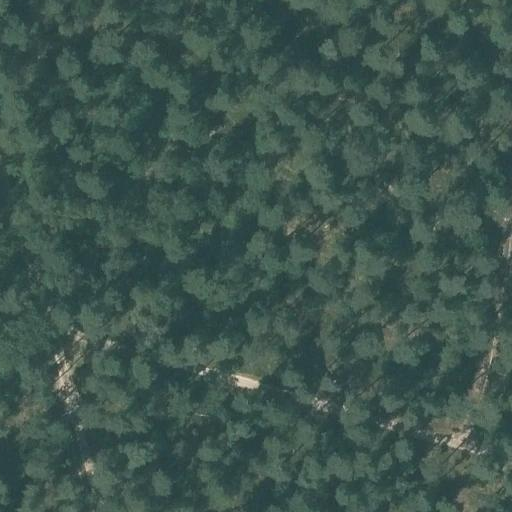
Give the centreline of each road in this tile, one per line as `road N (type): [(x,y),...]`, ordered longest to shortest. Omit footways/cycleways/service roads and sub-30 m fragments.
road 1 (track): [(49,326),(511,459)]
road 2 (track): [(109,511),(49,326)]
road 3 (track): [(49,326),(0,166)]
